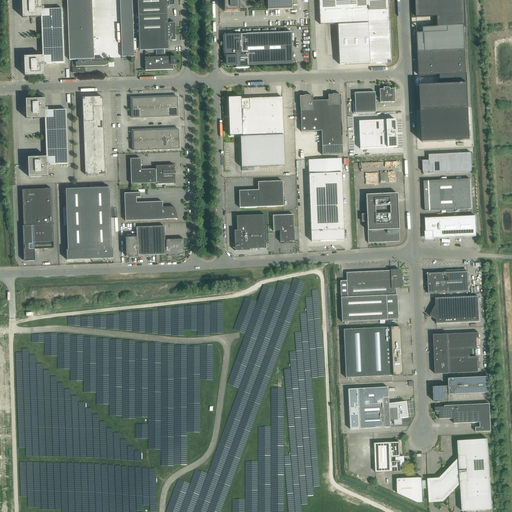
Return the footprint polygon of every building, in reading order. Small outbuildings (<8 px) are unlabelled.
[(24,58),(25,76),(38,75),(38,76),(44,75),(43,64),(64,63),(62,9),(41,10),(40,0),(22,0),(23,17),(23,18),(30,17),(30,18),(30,17),(41,17),(42,56),(32,57),(32,56),(32,57),(24,57),(24,58)] [(94,59),(92,0),(67,0),(69,60),(77,60),(77,62),(76,62),(72,62),(72,73),(84,73),(85,73),(85,68),(84,68),(84,67),(104,66),(105,66),(106,66),(107,65),(108,65),(108,64),(108,63),(108,62),(107,62),(106,62),(106,61),(105,61),(104,61),(104,59),(94,59)] [(119,0),(122,57),(134,57),(132,0),(119,0)] [(137,0),(138,15),(167,14),(167,5),(169,5),(169,6),(174,5),(174,0),(137,0)] [(223,0),(224,11),(239,11),(239,0),(223,0)] [(292,9),(291,0),(267,0),(268,10),(292,9)] [(318,0),(320,25),(337,24),(339,62),(384,60),(384,58),(391,57),(389,21),(388,0),(318,0)] [(415,0),(417,18),(438,17),(438,27),(423,28),(423,33),(417,33),(419,76),(440,75),(440,85),(420,86),(420,97),(420,98),(421,98),(423,143),(470,140),(467,74),(466,74),(464,26),(465,26),(466,26),(466,25),(464,0),(415,0)] [(168,23),(167,14),(138,15),(140,51),(157,50),(164,50),(169,49),(168,40),(170,40),(170,41),(176,40),(175,23),(169,23),(168,23)] [(292,63),(291,33),(291,32),(246,34),(246,35),(241,35),(241,34),(226,35),(225,35),(225,34),(224,34),(225,58),(226,58),(226,57),(228,57),(228,65),(237,65),(237,68),(236,68),(249,68),(249,67),(248,67),(248,65),(292,63)] [(176,57),(170,57),(164,57),(164,54),(165,54),(165,51),(164,51),(164,50),(157,50),(157,57),(148,58),(148,53),(145,54),(145,70),(138,71),(145,71),(167,70),(173,70),(173,65),(176,65),(176,57)] [(395,102),(394,89),(390,89),(390,88),(383,88),(383,89),(379,90),(380,96),(380,98),(380,103),(395,102)] [(376,113),(375,98),(380,98),(380,96),(375,96),(375,92),(355,93),(355,113),(376,113)] [(328,100),(320,101),(322,131),(321,131),(322,146),(322,155),(343,154),(342,145),(342,136),(342,130),(342,124),(341,105),(341,95),(336,95),(333,95),(328,95),(328,100)] [(304,96),(300,96),(300,107),(301,132),(321,131),(322,131),(320,101),(312,101),(312,96),(308,96),(304,96)] [(93,107),(92,97),(82,98),(83,107),(93,107)] [(102,97),(92,97),(93,107),(102,107),(102,97)] [(177,97),(168,97),(168,107),(178,107),(178,105),(178,102),(177,97)] [(266,98),(241,99),(241,97),(228,98),(228,111),(230,111),(231,115),(230,115),(230,118),(231,118),(231,119),(229,119),(229,123),(230,123),(230,132),(229,132),(229,136),(231,136),(242,135),(242,137),(240,137),(242,168),(285,166),(284,135),(283,108),(277,109),(277,100),(266,101),(266,98)] [(68,164),(66,110),(45,111),(45,99),(39,99),(26,100),(27,118),(26,118),(26,119),(34,118),(34,119),(34,118),(45,118),(46,157),(36,158),(36,157),(35,157),(35,158),(28,158),(28,159),(29,177),(42,176),(42,177),(48,176),(47,165),(68,164)] [(178,107),(168,107),(169,117),(178,117),(178,111),(178,109),(178,107)] [(395,120),(359,121),(360,149),(396,147),(395,120)] [(179,130),(169,130),(170,140),(179,140),(179,138),(179,135),(179,130)] [(179,140),(170,140),(170,150),(179,149),(179,144),(180,144),(179,141),(179,140)] [(423,161),(423,173),(429,173),(429,172),(430,172),(430,173),(472,172),(471,153),(429,155),(429,161),(428,161),(423,161)] [(156,184),(175,184),(174,175),(176,175),(175,171),(174,171),(174,165),(156,166),(156,169),(141,170),(141,159),(130,159),(131,184),(156,183),(156,184)] [(388,160),(355,161),(358,224),(367,224),(368,231),(368,243),(400,242),(399,235),(398,235),(398,233),(397,231),(398,231),(397,231),(397,229),(399,229),(397,193),(389,194),(388,160)] [(95,175),(95,165),(85,165),(85,175),(90,175),(93,175),(95,175)] [(105,174),(105,165),(95,165),(95,175),(97,175),(100,175),(100,174),(105,174)] [(311,241),(344,240),(342,173),(309,174),(311,241)] [(470,179),(424,181),(424,196),(425,211),(472,209),(471,194),(470,179)] [(258,190),(239,191),(240,208),(283,206),(282,181),(258,182),(258,190)] [(113,249),(112,249),(110,188),(65,189),(68,250),(67,250),(67,260),(113,259),(113,249)] [(52,189),(22,190),(24,226),(23,226),(23,244),(24,261),(35,261),(35,250),(54,249),(53,223),(52,189)] [(163,219),(178,219),(174,207),(163,207),(162,202),(136,203),(136,198),(141,197),(140,193),(124,193),(125,221),(163,220),(163,219)] [(249,249),(266,248),(265,215),(236,216),(237,230),(234,230),(235,243),(236,243),(236,245),(236,246),(236,249),(239,249),(239,251),(249,250),(249,249)] [(289,242),(290,242),(294,241),(293,215),(273,216),(273,231),(280,231),(280,242),(285,242),(285,243),(289,243),(289,242)] [(427,237),(429,239),(434,238),(434,239),(447,239),(447,238),(477,237),(476,216),(426,219),(426,218),(425,218),(426,232),(427,232),(427,237)] [(137,237),(137,256),(151,255),(157,255),(166,255),(165,240),(164,226),(155,227),(150,227),(136,227),(137,237)] [(137,256),(137,237),(125,238),(126,256),(130,256),(130,258),(137,258),(137,256)] [(165,240),(166,255),(168,255),(168,257),(179,256),(179,255),(183,254),(183,248),(184,248),(184,239),(165,240)] [(396,288),(400,288),(401,287),(401,286),(401,285),(402,284),(402,283),(402,282),(402,281),(402,279),(402,278),(402,277),(402,276),(402,275),(401,274),(401,273),(401,272),(400,270),(399,269),(390,270),(390,271),(346,273),(347,281),(340,281),(342,322),(398,320),(397,295),(396,295),(396,288)] [(429,294),(469,292),(468,272),(428,274),(429,294)] [(480,322),(478,296),(436,298),(435,298),(436,305),(430,316),(436,320),(437,324),(480,322)] [(346,378),(402,375),(400,327),(343,330),(346,378)] [(470,357),(470,349),(477,348),(477,338),(479,338),(479,333),(434,335),(435,374),(478,372),(477,357),(470,357)] [(449,386),(433,387),(434,401),(452,401),(451,393),(452,393),(452,394),(489,393),(488,377),(449,379),(449,386)] [(406,401),(389,404),(388,387),(358,389),(348,389),(350,429),(360,429),(390,427),(390,425),(394,424),(394,425),(402,424),(401,418),(408,417),(406,401)] [(490,404),(445,406),(445,407),(435,407),(435,412),(437,411),(437,414),(440,414),(440,419),(454,418),(454,423),(480,422),(480,427),(476,427),(476,432),(491,431),(490,404)] [(433,481),(435,500),(442,500),(460,481),(462,511),(492,509),(488,439),(458,441),(459,461),(441,480),(433,481)] [(374,443),(376,473),(401,471),(401,466),(405,466),(404,456),(400,457),(400,442),(374,443)] [(423,503),(423,489),(422,477),(397,479),(397,494),(418,503),(423,503)]
